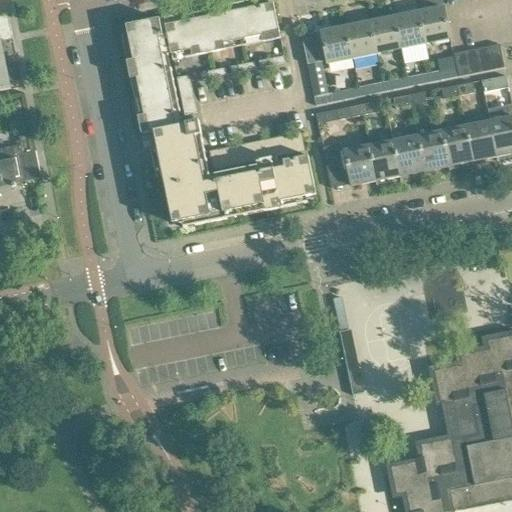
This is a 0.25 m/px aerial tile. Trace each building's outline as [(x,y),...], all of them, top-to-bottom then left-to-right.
[(262,41),(262,42),(280,39),(273,3),(255,7),(255,9),(250,10),(248,1),(236,3),(243,40),(261,36),(262,41)] [(226,43),(243,40),(236,3),(223,6),(225,15),(219,16),(219,14),(202,18),(209,53),(228,50),(228,48),(227,48),(226,43)] [(426,44),(451,39),(444,7),(419,12),(426,44)] [(401,49),(426,44),(419,12),(395,17),(401,49)] [(209,53),(202,18),(184,22),(185,23),(179,24),(178,15),(164,18),(172,61),(175,60),(174,59),(173,59),(172,54),(191,50),(192,55),(191,56),(192,57),(209,53)] [(377,54),(401,49),(395,17),(371,22),(377,54)] [(182,125),(182,124),(181,124),(181,125),(176,126),(158,37),(163,36),(160,19),(126,26),(131,50),(126,51),(126,48),(124,48),(131,80),(132,80),(132,79),(137,78),(145,116),(140,117),(138,117),(142,135),(155,132),(158,149),(151,150),(155,167),(156,167),(155,163),(160,162),(173,224),(197,219),(198,224),(195,225),(195,226),(227,219),(227,218),(226,218),(225,213),(263,206),(265,211),(264,211),(264,212),(296,205),(296,204),(293,205),(292,200),(316,195),(308,156),(282,161),(283,167),(254,173),(255,175),(249,176),(249,174),(224,179),(224,181),(219,182),(218,180),(202,184),(201,179),(203,178),(200,160),(198,161),(197,155),(199,155),(196,143),(201,142),(201,143),(202,143),(198,122),(182,125)] [(353,59),(377,54),(371,22),(346,27),(353,59)] [(328,64),(353,59),(346,27),(321,32),(322,36),(302,40),(308,65),(327,61),(328,64)] [(492,71),(505,68),(500,45),(487,47),(492,71)] [(479,73),(492,71),(487,47),(475,50),(479,73)] [(469,76),(479,73),(475,50),(464,52),(469,76)] [(459,78),(469,76),(464,52),(454,54),(454,55),(459,78)] [(433,83),(459,78),(454,55),(438,59),(441,72),(432,74),(433,83)] [(285,63),(284,57),(259,62),(261,68),(285,63)] [(231,74),(256,69),(255,63),(230,68),(231,74)] [(0,91),(11,89),(6,65),(0,66),(0,91)] [(359,89),(326,95),(320,66),(308,68),(316,107),(361,98),(359,89)] [(202,80),(227,75),(225,69),(201,74),(202,80)] [(409,88),(433,83),(432,74),(407,79),(409,88)] [(197,115),(190,81),(189,75),(176,78),(184,117),(197,115)] [(483,93),(509,88),(506,76),(481,82),(483,93)] [(385,93),(409,88),(407,79),(383,84),(385,93)] [(457,86),(459,97),(474,94),(472,83),(457,86)] [(361,98),(385,93),(383,84),(359,89),(361,98)] [(443,100),(459,97),(457,86),(441,90),(443,100)] [(409,96),(411,106),(427,103),(424,93),(409,96)] [(395,109),(411,106),(409,96),(393,99),(395,109)] [(361,106),(363,116),(379,113),(377,103),(361,106)] [(339,121),(363,116),(361,106),(336,111),(339,121)] [(497,158),(511,154),(511,117),(490,122),(497,158)] [(473,162),(497,158),(490,122),(466,127),(473,162)] [(449,167),(473,162),(466,127),(442,132),(449,167)] [(424,172),(449,167),(442,132),(417,137),(424,172)] [(306,152),(302,133),(210,152),(213,171),(260,161),(274,159),(275,164),(276,164),(275,158),(306,152)] [(401,177),(424,172),(417,137),(394,141),(401,177)] [(376,182),(401,177),(394,141),(369,146),(376,182)] [(0,170),(0,173),(0,172),(0,206),(20,203),(15,177),(27,174),(21,146),(0,150),(0,170)] [(352,187),(376,182),(369,146),(336,153),(335,147),(323,149),(328,174),(349,170),(352,187)] [(260,162),(260,161),(213,171),(210,152),(205,153),(206,160),(206,163),(209,176),(271,164),(270,160),(265,161),(260,162)] [(511,511),(511,335),(487,341),(489,350),(460,356),(462,366),(434,371),(440,404),(436,405),(436,406),(455,402),(457,410),(452,411),(458,440),(450,442),(449,436),(448,436),(449,440),(421,446),(423,458),(386,465),(386,467),(391,466),(397,494),(406,492),(409,511),(455,511),(511,500),(511,511)]
